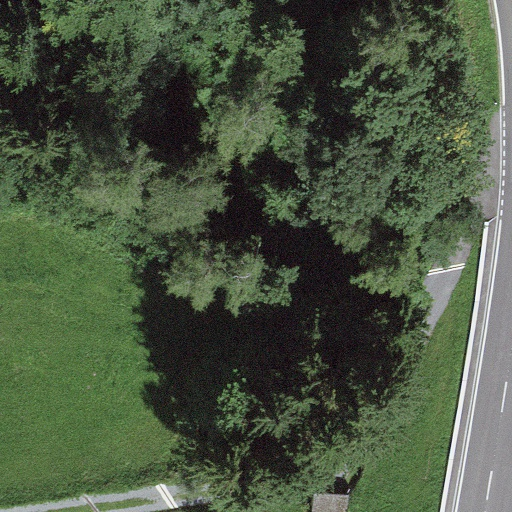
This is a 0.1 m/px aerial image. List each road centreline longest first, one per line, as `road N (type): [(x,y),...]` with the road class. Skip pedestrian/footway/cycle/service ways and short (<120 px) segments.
road 1 (unknown): [(163,511),(339,479),(377,447),(431,378),(462,302),(511,258)]
road 2 (tertiary): [(511,383),(488,511)]
